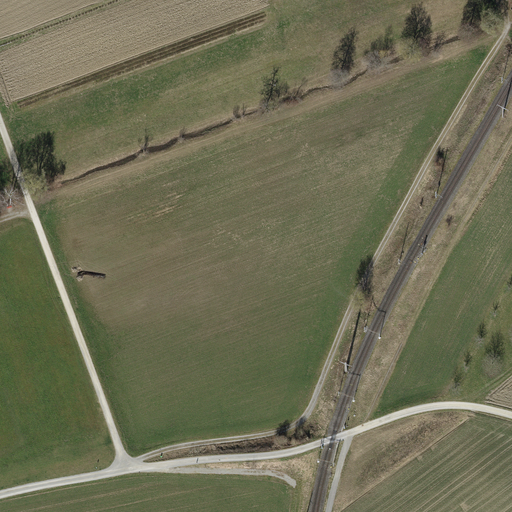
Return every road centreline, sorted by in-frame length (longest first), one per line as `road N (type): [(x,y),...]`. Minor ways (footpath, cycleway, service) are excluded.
road 1 (track): [(124,468),(152,454),(276,432),(301,420),(376,253),(510,20)]
road 2 (track): [(0,116),(124,468)]
road 3 (track): [(362,428),(511,142)]
road 4 (track): [(124,468),(263,457),(351,432)]
road 5 (track): [(351,432),(440,404),(511,416)]
